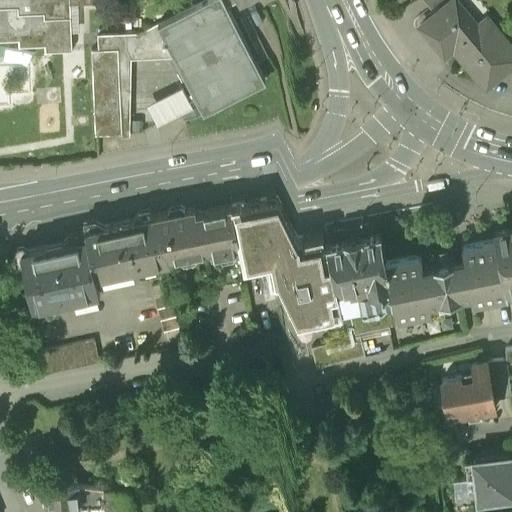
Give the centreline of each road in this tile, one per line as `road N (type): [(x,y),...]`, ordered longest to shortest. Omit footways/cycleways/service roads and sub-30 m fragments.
road 1 (residential): [(0,447),(471,338)]
road 2 (primary): [(0,253),(303,191)]
road 3 (primary): [(338,0),(338,110),(303,191)]
road 4 (secondary): [(345,178),(402,190),(511,167)]
road 5 (primary): [(423,118),(383,76),(339,0)]
